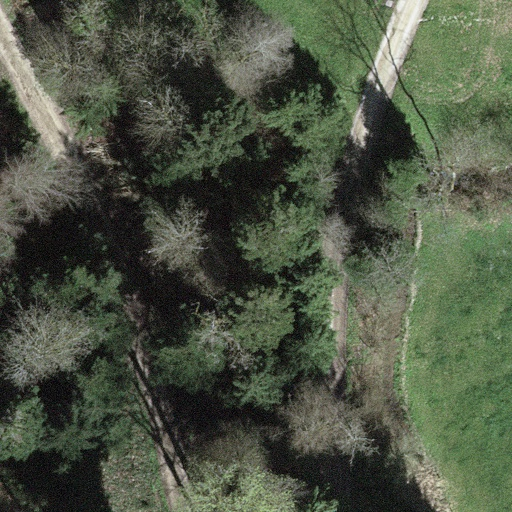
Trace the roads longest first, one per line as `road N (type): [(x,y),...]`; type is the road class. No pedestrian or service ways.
road 1 (track): [(416,0),(347,212),(332,385),(339,511)]
road 2 (track): [(181,511),(126,287),(93,206),(0,31)]
